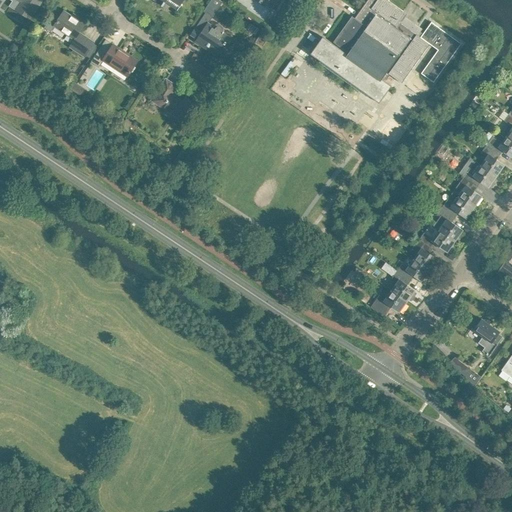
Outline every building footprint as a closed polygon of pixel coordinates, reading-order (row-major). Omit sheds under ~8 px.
[(11,0),(13,1),(9,6),(29,19),(41,0),(11,0)] [(210,0),(207,6),(215,12),(222,2),(219,0),(210,0)] [(257,0),(266,6),(266,5),(271,9),(277,0),(257,0)] [(310,33),(309,34),(310,34),(321,42),(312,53),(363,89),(362,91),(379,103),(391,86),(384,81),(389,74),(402,83),(430,44),(438,50),(421,73),(434,82),(462,44),(432,23),(423,34),(420,32),(419,32),(421,29),(404,17),(407,14),(387,0),(377,0),(376,2),(375,1),(375,0),(374,0),(368,0),(359,13),(359,14),(360,15),(357,20),(352,16),(333,42),(339,46),(338,47),(335,51),(310,33)] [(52,14),(43,28),(50,32),(54,25),(75,39),(78,41),(73,49),(85,57),(86,55),(90,58),(98,46),(93,43),(94,42),(79,32),(84,25),(64,11),(59,19),(52,14)] [(207,11),(196,27),(191,35),(197,39),(196,41),(203,46),(205,44),(210,48),(209,50),(217,55),(224,44),(225,45),(227,42),(226,41),(229,37),(223,33),(224,32),(224,31),(224,30),(224,29),(223,28),(223,27),(222,25),(221,25),(219,24),(218,24),(217,24),(216,24),(215,25),(214,26),(213,26),(208,23),(213,16),(207,11)] [(259,37),(256,42),(262,46),(266,41),(259,37)] [(106,39),(100,47),(91,62),(99,68),(103,61),(127,77),(138,60),(128,54),(127,55),(113,46),(114,45),(106,39)] [(166,79),(160,87),(152,100),(174,116),(184,122),(189,114),(192,115),(199,105),(186,97),(183,102),(172,95),(177,87),(166,79)] [(511,116),(508,114),(504,121),(508,124),(502,133),(506,136),(511,140),(511,116)] [(511,156),(511,140),(506,136),(502,142),(493,136),(486,145),(497,153),(500,148),(511,156)] [(494,158),(497,153),(486,145),(482,152),(487,156),(480,165),(496,176),(504,165),(494,158)] [(488,187),(496,176),(480,165),(470,157),(459,173),(464,176),(475,184),(478,180),(488,187)] [(471,189),(475,184),(464,176),(453,192),(458,196),(474,207),(482,196),(471,189)] [(474,207),(458,196),(453,192),(441,208),(452,215),(456,211),(466,218),(467,217),(469,219),(475,211),(473,209),(474,207)] [(449,220),(452,215),(441,208),(437,214),(440,216),(433,226),(439,230),(455,241),(456,239),(459,241),(464,233),(462,231),(463,230),(449,220)] [(405,231),(397,225),(393,231),(402,236),(405,231)] [(447,252),(455,241),(439,230),(433,239),(424,232),(419,239),(430,247),(433,242),(447,252)] [(427,251),(430,247),(419,239),(414,246),(420,249),(413,258),(429,270),(431,267),(434,269),(439,262),(437,260),(437,259),(427,251)] [(511,246),(509,244),(501,255),(508,260),(501,269),(502,270),(499,275),(511,284),(511,246)] [(422,281),(429,270),(413,258),(407,267),(402,264),(397,270),(408,278),(411,273),(422,281)] [(392,276),(397,270),(393,267),(389,274),(392,276)] [(404,283),(408,278),(397,270),(392,276),(392,277),(397,280),(391,289),(407,301),(408,299),(411,301),(416,293),(414,291),(415,290),(404,283)] [(399,312),(407,301),(391,289),(385,298),(379,295),(370,307),(384,317),(388,311),(385,309),(389,304),(399,312)] [(492,341),(499,331),(481,319),(474,330),(483,336),(478,343),(484,347),(482,351),(489,356),(497,344),(492,341)] [(511,354),(501,370),(511,377),(511,354)] [(455,357),(450,361),(475,386),(481,376),(470,368),(455,357)]
